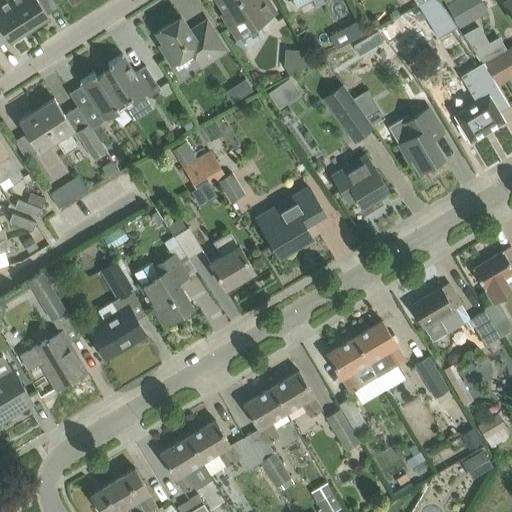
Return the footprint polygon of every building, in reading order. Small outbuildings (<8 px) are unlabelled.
[(0,0),(0,25),(10,41),(29,28),(11,0),(0,0)] [(11,0),(29,28),(49,15),(39,0),(11,0)] [(217,0),(225,12),(222,14),(238,37),(276,12),(267,0),(217,0)] [(427,0),(419,5),(420,6),(424,13),(440,4),(437,0),(427,0)] [(481,0),(443,0),(458,25),(486,8),(481,0)] [(511,0),(504,0),(503,0),(511,15),(511,0)] [(160,44),(171,61),(173,64),(187,55),(189,58),(195,55),(201,65),(225,49),(207,21),(191,31),(181,16),(157,31),(164,42),(160,44)] [(479,26),(464,34),(482,60),(505,47),(499,37),(489,43),(479,26)] [(377,30),(366,37),(364,38),(370,49),(384,41),(377,30)] [(511,45),(484,61),(497,83),(511,74),(511,45)] [(287,61),(301,62),(302,50),(288,49),(287,61)] [(111,66),(104,71),(126,105),(146,92),(149,96),(161,89),(146,65),(135,72),(123,53),(108,63),(111,66)] [(462,109),(454,114),(459,123),(457,124),(465,138),(468,137),(470,140),(470,141),(505,120),(499,110),(510,104),(497,83),(484,61),(460,75),(475,99),(476,101),(462,109)] [(93,101),(80,109),(89,123),(90,125),(92,128),(126,105),(104,71),(97,75),(95,71),(80,81),(93,101)] [(246,79),(236,86),(242,96),(253,89),(246,79)] [(342,82),(322,96),(353,140),(373,126),(342,82)] [(37,109),(56,139),(64,152),(76,144),(68,132),(74,128),(54,97),(37,109)] [(412,157),(420,170),(443,157),(432,138),(443,131),(433,114),(429,107),(406,121),(405,119),(390,127),(408,159),(412,157)] [(39,151),(56,139),(37,109),(19,120),(39,151)] [(89,123),(76,132),(92,158),(106,149),(92,128),(90,125),(89,123)] [(0,181),(9,175),(14,183),(24,177),(0,139),(0,181)] [(209,150),(197,157),(211,180),(223,173),(209,150)] [(357,197),(362,205),(388,189),(375,167),(374,168),(367,156),(331,177),(347,204),(357,197)] [(197,157),(182,166),(195,187),(190,189),(199,204),(215,194),(208,182),(211,180),(197,157)] [(113,161),(102,168),(108,176),(118,169),(113,161)] [(231,171),(218,180),(231,200),(244,192),(231,171)] [(324,212),(309,186),(257,217),(279,255),(311,236),(304,224),(324,212)] [(62,190),(52,196),(59,207),(69,201),(62,190)] [(45,198),(30,192),(27,201),(42,207),(45,198)] [(15,207),(38,216),(42,207),(27,201),(18,198),(15,207)] [(9,221),(33,230),(36,222),(12,213),(9,221)] [(181,217),(169,224),(175,234),(190,254),(199,248),(181,217)] [(210,263),(225,287),(254,270),(239,245),(230,231),(214,241),(222,256),(210,263)] [(153,261),(134,272),(164,323),(191,307),(177,282),(187,275),(186,274),(194,270),(187,256),(190,254),(175,234),(162,242),(171,256),(155,265),(153,261)] [(31,236),(22,241),(29,252),(38,246),(31,236)] [(472,268),(493,302),(511,291),(511,289),(504,277),(511,271),(511,247),(510,245),(472,268)] [(99,270),(114,296),(131,286),(115,260),(99,270)] [(26,280),(51,320),(65,311),(41,272),(26,280)] [(448,282),(411,305),(432,340),(464,321),(468,327),(473,324),(490,351),(501,344),(497,337),(501,335),(485,307),(469,317),(448,282)] [(89,328),(106,358),(146,334),(128,305),(89,328)] [(382,319),(354,336),(379,376),(405,359),(396,344),(397,344),(382,319)] [(62,330),(21,355),(28,367),(40,360),(57,388),(86,370),(62,330)] [(379,376),(354,336),(326,353),(341,378),(342,378),(350,392),(379,376)] [(415,364),(434,397),(448,388),(429,356),(415,364)] [(441,368),(463,404),(472,398),(451,363),(441,368)] [(0,370),(0,421),(33,402),(10,364),(0,370)] [(299,370),(271,386),(286,412),(302,402),(311,416),(322,410),(313,395),(314,395),(299,370)] [(286,412),(271,386),(243,403),(258,428),(260,427),(269,442),(280,436),(271,421),(286,412)] [(338,404),(353,429),(365,422),(350,397),(338,404)] [(325,416),(345,450),(359,441),(338,407),(325,416)] [(476,424),(485,439),(506,427),(497,412),(476,424)] [(215,419),(188,436),(202,460),(218,451),(227,467),(239,459),(229,444),(230,443),(215,419)] [(202,460),(188,436),(160,452),(175,477),(176,476),(182,487),(192,481),(186,470),(202,460)] [(461,461),(470,478),(493,465),(483,449),(461,461)] [(258,460),(275,486),(290,477),(273,450),(258,460)] [(135,467),(113,480),(127,504),(138,497),(147,511),(157,505),(148,491),(149,490),(135,467)] [(127,504),(113,480),(90,493),(101,511),(117,511),(116,510),(127,504)] [(314,499),(321,511),(332,511),(341,508),(331,489),(314,499)] [(210,511),(198,492),(178,505),(181,511),(210,511)]
